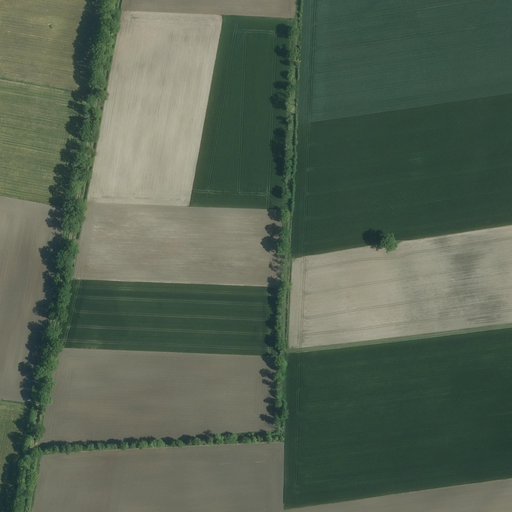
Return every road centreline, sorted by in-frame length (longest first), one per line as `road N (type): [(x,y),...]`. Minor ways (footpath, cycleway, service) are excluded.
road 1 (track): [(20,511),(113,0)]
road 2 (track): [(298,0),(284,352)]
road 3 (track): [(511,325),(284,352)]
